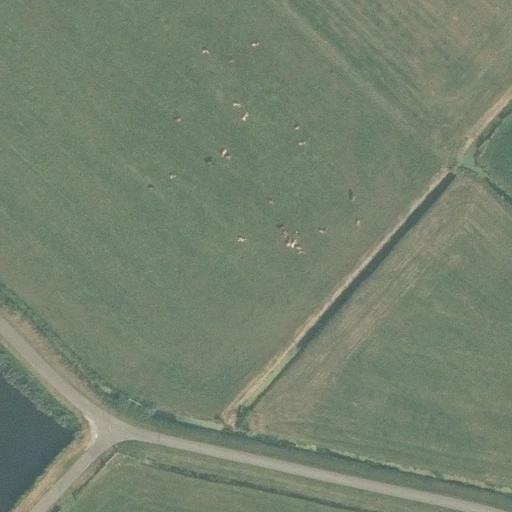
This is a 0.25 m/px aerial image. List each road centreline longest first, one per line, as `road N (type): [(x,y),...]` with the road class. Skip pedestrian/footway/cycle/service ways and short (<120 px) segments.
road 1 (unclassified): [(480,511),(107,432)]
road 2 (unclassified): [(107,432),(0,327)]
